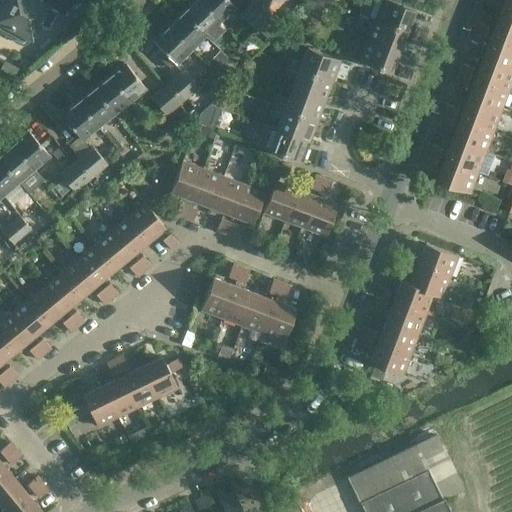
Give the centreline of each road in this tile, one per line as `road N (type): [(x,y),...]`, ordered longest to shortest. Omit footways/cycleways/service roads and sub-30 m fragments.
road 1 (residential): [(354,295),(209,242),(190,244),(1,408),(84,511)]
road 2 (residential): [(230,446),(310,398),(354,295)]
road 3 (residential): [(393,182),(459,0)]
road 4 (residential): [(0,115),(141,0)]
road 5 (residential): [(96,511),(230,446)]
road 6 (residential): [(393,182),(331,160),(354,98),(369,103)]
road 7 (residential): [(385,206),(511,257)]
